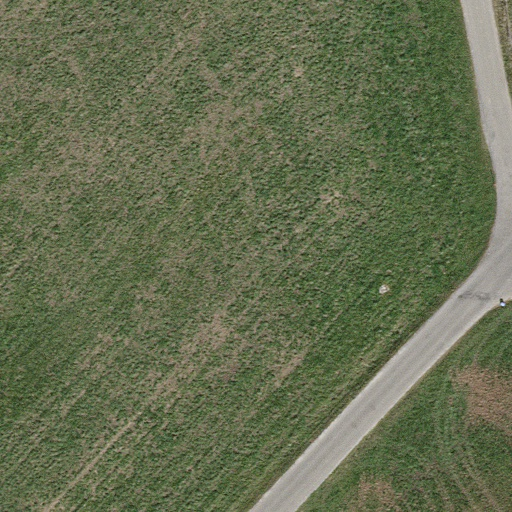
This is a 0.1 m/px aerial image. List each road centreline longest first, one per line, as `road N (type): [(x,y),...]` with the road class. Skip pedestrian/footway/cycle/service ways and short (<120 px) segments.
road 1 (unclassified): [(511,266),(277,511)]
road 2 (track): [(482,0),(511,126)]
